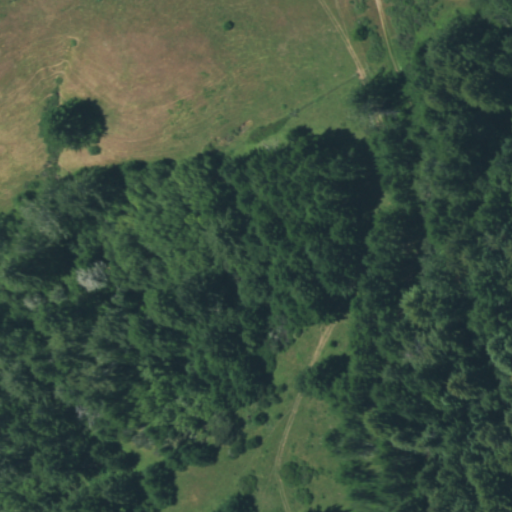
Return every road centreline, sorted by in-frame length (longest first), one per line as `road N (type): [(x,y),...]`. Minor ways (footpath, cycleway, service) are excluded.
road 1 (track): [(285,511),(276,451),(390,191),(365,81),(327,0)]
road 2 (track): [(383,0),(435,175),(434,209),(410,260),(393,329),(379,418),(379,511)]
